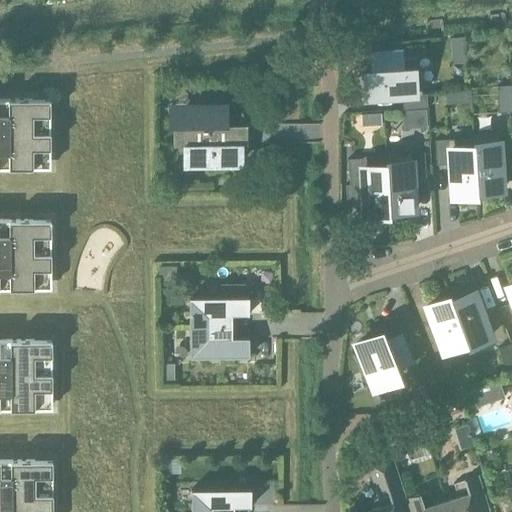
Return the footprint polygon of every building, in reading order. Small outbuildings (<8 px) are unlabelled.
[(427,107),(426,93),(422,93),(421,82),(420,82),(420,69),(407,70),(407,69),(400,69),(399,52),(373,54),(374,71),(370,71),(370,72),(366,72),(366,79),(367,98),(383,96),(383,98),(395,97),(395,96),(402,95),(403,109),(427,107)] [(511,92),(511,85),(497,86),(498,112),(511,111),(511,92)] [(50,168),(49,99),(0,99),(0,167),(32,168),(50,168)] [(227,108),(183,108),(183,125),(173,125),(173,145),(183,145),(183,161),(242,160),(242,144),(247,144),(247,124),(227,124),(227,108)] [(498,132),(473,134),(477,194),(478,194),(477,191),(501,189),(500,173),(502,173),(501,161),(500,161),(498,132)] [(452,196),(477,194),(473,134),(472,134),(472,138),(460,139),(460,138),(434,140),(436,165),(450,164),(450,167),(449,168),(450,180),(451,180),(452,196)] [(386,153),(385,153),(385,156),(386,156),(389,210),(390,210),(414,209),(413,193),(414,193),(413,179),(412,180),(412,177),(426,176),(424,151),(399,152),(399,153),(386,154),(386,153)] [(349,184),(345,184),(347,208),(348,208),(348,205),(364,205),(364,215),(390,213),(390,210),(389,210),(386,156),(385,156),(348,158),(349,184)] [(0,219),(0,288),(51,288),(50,219),(0,219)] [(159,279),(176,278),(175,266),(159,266),(159,279)] [(189,297),(189,326),(231,326),(231,315),(249,314),(248,296),(245,296),(245,283),(220,283),(220,296),(189,297)] [(474,292),(451,300),(466,342),(467,345),(490,336),(484,318),(486,317),(482,306),(480,307),(474,292)] [(450,297),(426,306),(432,321),(429,322),(433,333),(436,333),(443,350),(466,342),(451,300),(450,297)] [(231,326),(189,326),(189,356),(249,356),(249,337),(232,338),(231,326)] [(409,360),(400,336),(383,343),(382,339),(381,339),(380,335),(373,338),(373,337),(356,344),(362,359),(359,360),(364,371),(367,370),(374,388),(384,384),(384,383),(396,378),(395,374),(395,373),(393,367),(409,360)] [(51,408),(51,340),(0,339),(0,408),(34,408),(51,408)] [(498,348),(508,373),(511,371),(511,347),(511,344),(498,348)] [(447,372),(435,376),(444,401),(456,396),(447,372)] [(431,406),(444,401),(435,376),(422,381),(431,406)] [(498,380),(471,389),(477,405),(503,397),(498,380)] [(461,412),(458,401),(447,404),(449,410),(455,413),(461,412)] [(420,434),(413,437),(416,445),(423,442),(420,434)] [(409,511),(406,498),(394,461),(392,455),(376,460),(369,437),(353,442),(360,465),(367,463),(381,507),(369,511),(409,511)] [(398,443),(389,446),(392,455),(394,461),(403,459),(398,443)] [(170,459),(160,459),(160,473),(170,473),(170,459)] [(0,511),(51,511),(52,460),(0,460),(0,511)] [(458,495),(446,499),(450,511),(476,511),(475,508),(488,504),(480,475),(455,483),(458,495)] [(190,511),(233,511),(233,507),(251,506),(250,488),(191,489),(190,511)] [(430,491),(406,498),(409,511),(450,511),(446,499),(433,503),(430,491)]
